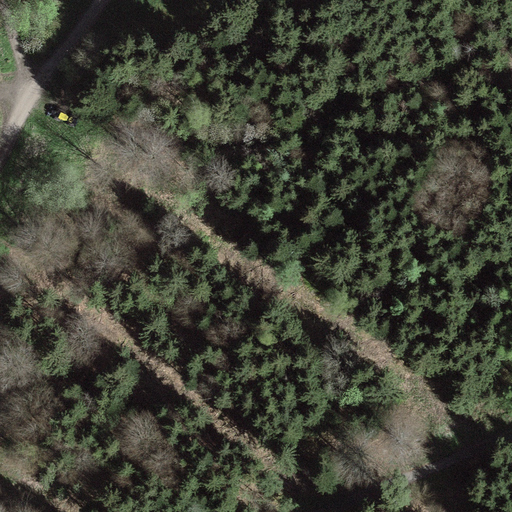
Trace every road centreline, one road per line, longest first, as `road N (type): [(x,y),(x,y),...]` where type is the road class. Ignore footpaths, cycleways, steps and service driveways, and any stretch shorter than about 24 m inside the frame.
road 1 (track): [(511,437),(305,511)]
road 2 (track): [(0,152),(100,0)]
